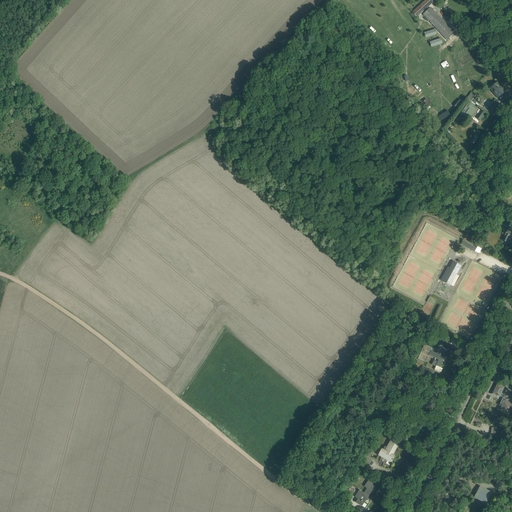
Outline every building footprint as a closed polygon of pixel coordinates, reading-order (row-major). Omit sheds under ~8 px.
[(430,0),(425,0),(420,5),(425,10),(433,2),(430,0)] [(454,33),(430,7),(423,15),(447,41),(454,33)] [(427,28),(424,30),(428,35),(425,37),(427,40),(435,34),(432,31),(430,32),(427,28)] [(498,82),(490,88),(498,98),(506,91),(498,82)] [(471,101),(472,99),(476,95),(472,92),(467,98),(470,100),(471,101)] [(495,99),(489,109),(495,114),(502,104),(495,99)] [(461,113),(470,119),(478,106),(470,100),(461,113)] [(509,225),(494,219),(493,222),(508,227),(509,225)] [(511,232),(507,230),(502,240),(507,242),(509,238),(511,239),(511,232)] [(465,242),(463,246),(475,251),(477,247),(465,242)] [(459,265),(454,262),(453,262),(450,268),(448,267),(441,280),(449,284),(455,273),(454,272),(459,265)] [(453,338),(451,344),(459,347),(462,341),(453,338)] [(425,345),(418,359),(426,362),(429,355),(431,351),(432,349),(425,345)] [(431,351),(429,355),(439,360),(438,362),(434,360),(432,365),(436,366),(435,369),(441,372),(443,368),(440,367),(445,357),(442,356),(443,354),(444,355),(446,349),(442,347),(440,352),(438,351),(437,354),(431,351)] [(404,383),(399,391),(405,395),(410,386),(404,383)] [(504,387),(497,384),(493,394),(500,397),(500,396),(503,397),(500,405),(502,406),(500,410),(509,414),(511,407),(511,401),(510,401),(511,397),(511,390),(507,389),(505,394),(501,393),(504,387)] [(500,440),(501,429),(492,428),(491,437),(497,438),(496,439),(500,440)] [(379,453),(378,455),(384,458),(391,462),(395,456),(393,455),(400,442),(392,438),(387,447),(385,446),(383,450),(382,449),(379,453)] [(369,446),(364,456),(366,456),(369,458),(374,448),(369,446)] [(366,456),(363,461),(370,464),(372,459),(369,458),(366,456)] [(497,479),(495,484),(500,487),(503,482),(497,479)] [(368,496),(375,486),(369,481),(365,486),(368,488),(364,493),(360,490),(355,497),(358,499),(356,502),(362,506),(369,496),(368,496)] [(492,493),(484,489),(480,486),(474,497),(486,504),(492,493)] [(345,493),(350,496),(354,490),(350,487),(345,493)]
